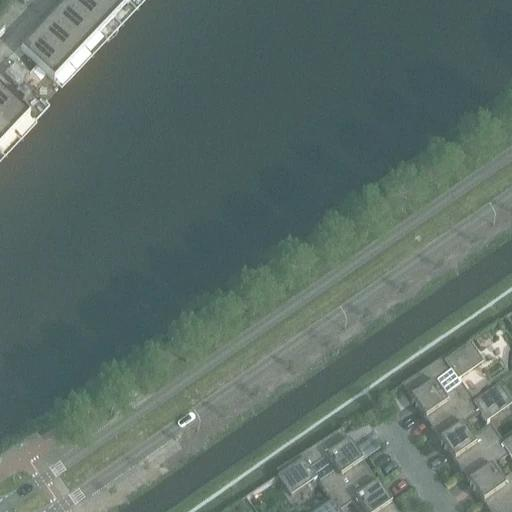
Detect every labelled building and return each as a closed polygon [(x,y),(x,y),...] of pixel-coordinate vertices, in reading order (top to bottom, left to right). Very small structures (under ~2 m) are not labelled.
[(114,21),(92,0),(70,0),(66,5),(99,36),(114,21)] [(129,5),(123,0),(92,0),(114,21),(129,5)] [(99,36),(66,5),(51,21),(84,52),(99,36)] [(84,52),(51,21),(36,37),(69,68),(84,52)] [(69,68),(36,37),(21,52),(54,84),(69,68)] [(24,83),(30,77),(17,65),(10,71),(24,83)] [(24,83),(10,71),(4,77),(18,90),(24,83)] [(30,118),(9,99),(0,90),(0,121),(14,135),(30,118)] [(0,149),(14,135),(0,121),(0,149)] [(447,397),(438,384),(451,375),(457,384),(460,382),(459,381),(481,366),(470,350),(468,351),(465,346),(400,389),(401,390),(402,389),(432,432),(472,403),(461,387),(447,397)] [(461,474),(501,445),(490,429),(476,439),(467,426),(480,417),(486,426),(489,424),(488,423),(510,408),(499,392),(497,393),(494,388),(472,403),(432,432),(461,474)] [(291,498),(313,483),(313,484),(316,482),(310,473),(323,464),(332,477),(318,487),(329,503),(369,475),(341,434),(342,433),(341,432),(276,474),(276,475),(277,474),(279,478),(281,481),(280,482),(291,498)] [(487,511),(494,511),(511,500),(511,475),(505,480),(496,467),(509,458),(511,462),(511,437),(501,445),(461,474),(487,511)] [(342,511),(352,506),(356,511),(395,511),(369,475),(329,503),(315,511),(342,511)] [(511,511),(511,500),(494,511),(511,511)]
